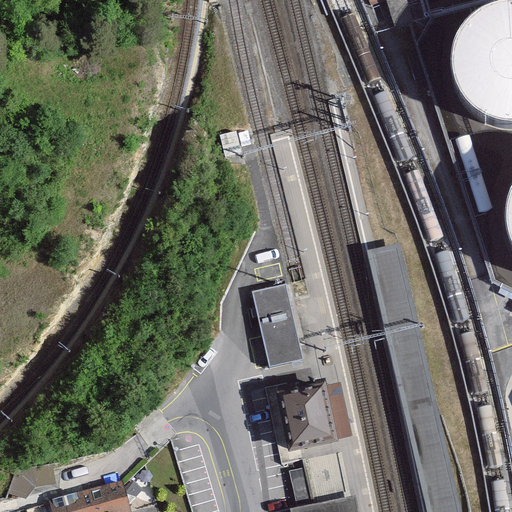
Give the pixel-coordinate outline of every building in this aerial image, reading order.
[(416,0),(370,0),(371,2),(390,1),(392,21),(418,19),(416,0)] [(473,23),(458,37),(448,56),(446,77),(451,97),(462,115),(479,127),(499,133),(511,132),(511,12),(492,14),(473,23)] [(269,367),(303,359),(287,284),(252,292),(269,367)] [(276,390),(288,451),(337,442),(325,381),(276,390)] [(339,452),(310,458),(318,499),(347,493),(339,452)] [(30,467),(32,484),(53,481),(51,464),(30,467)] [(46,499),(49,511),(131,511),(124,480),(46,499)] [(356,511),(353,493),(293,505),(294,511),(356,511)]
